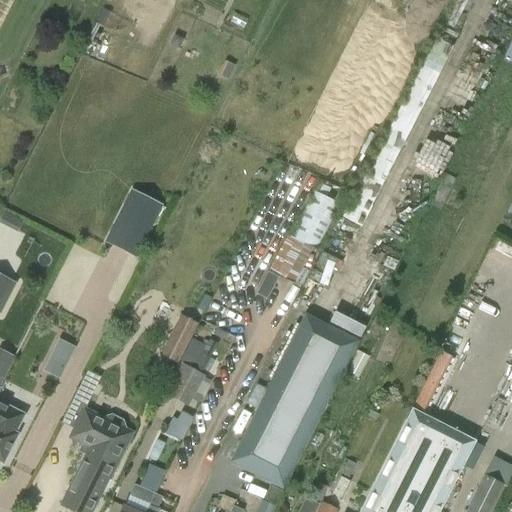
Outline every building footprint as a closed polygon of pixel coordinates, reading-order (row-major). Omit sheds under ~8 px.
[(511,40),(503,60),(511,64),(511,40)] [(389,115),(405,124),(439,64),(424,55),(389,115)] [(340,206),(313,192),(289,237),(287,236),(267,272),(268,272),(258,292),(267,297),(277,277),(293,285),(312,249),(317,252),(340,206)] [(131,194),(105,246),(135,261),(160,209),(131,194)] [(476,300),(493,266),(501,270),(511,248),(492,238),(465,295),(476,300)] [(365,248),(361,257),(380,264),(384,255),(365,248)] [(0,310),(14,284),(0,277),(0,310)] [(359,338),(309,313),(234,463),(284,488),(359,338)] [(180,316),(159,357),(176,365),(197,325),(180,316)] [(58,378),(70,344),(52,338),(40,372),(58,378)] [(357,378),(369,357),(358,352),(347,373),(357,378)] [(441,352),(413,409),(424,415),(452,358),(441,352)] [(181,365),(164,395),(187,408),(191,401),(198,405),(211,381),(181,365)] [(103,419),(85,410),(102,377),(89,371),(70,408),(82,414),(72,435),(73,440),(85,445),(87,453),(61,505),(75,511),(91,511),(108,479),(109,479),(129,441),(122,422),(112,416),(103,419)] [(0,403),(0,462),(2,464),(17,435),(14,434),(24,416),(0,403)] [(411,408),(358,511),(439,511),(476,441),(411,408)] [(174,409),(163,433),(179,441),(191,418),(174,409)] [(139,488),(154,495),(164,472),(149,466),(139,488)] [(489,511),(503,485),(485,476),(468,511),(469,511),(489,511)] [(327,488),(319,484),(310,501),(305,498),(297,511),(315,511),(319,505),(327,488)] [(283,491),(271,485),(264,499),(276,505),(283,491)] [(164,497),(156,494),(152,504),(159,507),(164,497)] [(273,511),(276,508),(261,501),(254,511),(273,511)] [(334,511),(336,509),(321,503),(316,511),(334,511)]
